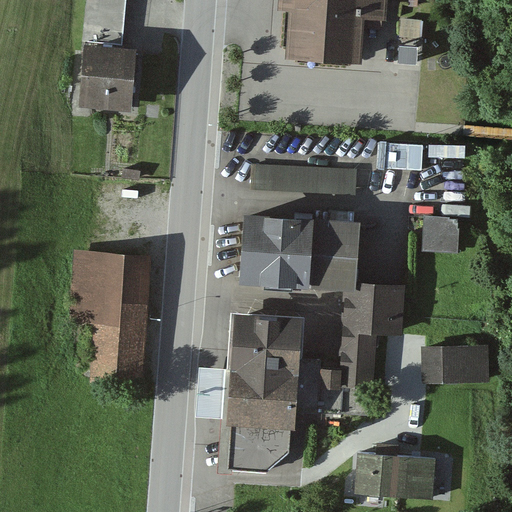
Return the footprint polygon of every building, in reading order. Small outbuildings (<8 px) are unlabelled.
[(88,0),(85,48),(122,51),(126,0),(88,0)] [(280,0),(279,13),(288,14),(285,63),(362,68),(364,24),(391,26),(392,0),(280,0)] [(423,23),(405,21),(400,55),(419,57),(423,23)] [(122,51),(85,48),(81,111),(133,114),(136,51),(122,51)] [(424,141),(379,140),(379,165),(423,166),(424,141)] [(357,167),(253,161),(252,186),(356,193),(357,167)] [(142,168),(125,165),(123,175),(141,178),(142,168)] [(361,210),(244,201),(238,269),(345,278),(355,279),(361,210)] [(461,213),(426,211),(424,246),(458,248),(461,213)] [(152,257),(75,254),(73,310),(90,327),(89,386),(142,388),(152,257)] [(355,279),(345,278),(339,359),(323,358),(324,348),(301,347),(300,365),(297,406),(366,411),(368,379),(374,380),(378,325),(402,327),(405,283),(355,279)] [(304,309),(235,304),(231,361),(300,365),(301,347),(304,309)] [(488,342),(424,343),(424,376),(488,375),(488,342)] [(228,412),(231,361),(200,358),(196,410),(228,412)] [(300,365),(231,361),(228,412),(225,460),(270,463),(291,444),(293,418),(296,418),(297,406),(300,365)] [(438,451),(361,444),(357,484),(434,491),(438,451)]
